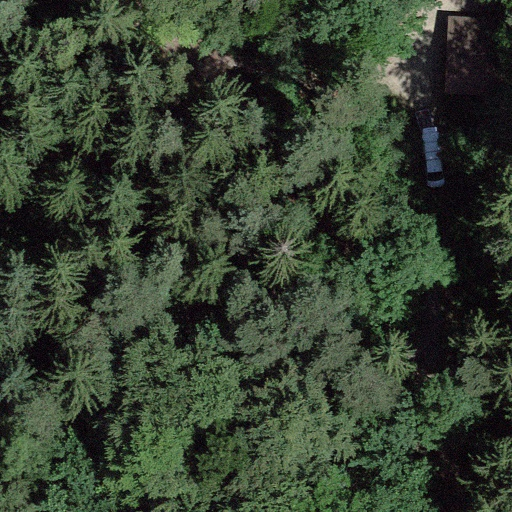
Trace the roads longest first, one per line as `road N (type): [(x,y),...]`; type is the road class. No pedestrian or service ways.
road 1 (track): [(489,413),(223,47),(147,0)]
road 2 (track): [(511,347),(489,413),(498,511)]
